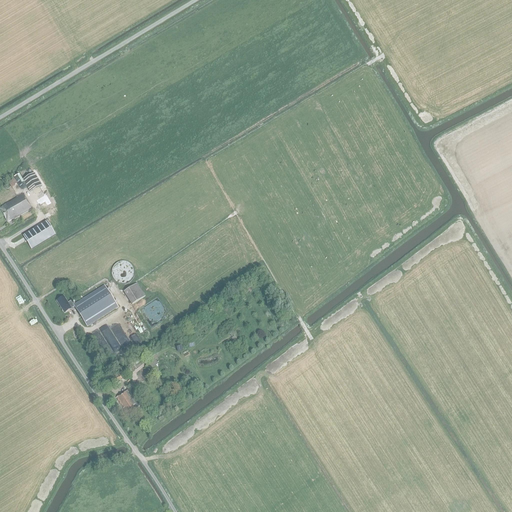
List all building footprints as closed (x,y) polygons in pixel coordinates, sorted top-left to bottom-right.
[(30,192),(41,185),(34,174),(23,180),(30,192)] [(14,177),(22,190),(26,188),(19,175),(14,177)] [(32,209),(23,193),(16,197),(17,198),(5,205),(5,206),(0,209),(2,212),(1,212),(5,219),(6,219),(8,223),(13,220),(32,209)] [(22,236),(30,250),(56,235),(48,222),(22,236)] [(137,270),(122,259),(110,274),(121,283),(123,279),(127,282),(137,270)] [(124,292),(132,305),(145,297),(137,284),(124,292)] [(74,307),(87,327),(118,307),(104,286),(73,305),(71,301),(67,303),(63,297),(56,301),(64,314),(71,309),(74,307)] [(115,337),(108,341),(115,352),(122,349),(115,337)] [(154,358),(150,362),(155,367),(159,363),(154,358)] [(137,370),(136,369),(137,367),(132,362),(128,365),(135,372),(137,370)] [(123,376),(131,369),(129,366),(121,373),(123,376)] [(123,378),(120,373),(110,379),(114,384),(123,378)] [(140,406),(129,389),(116,398),(123,409),(124,408),(127,412),(128,412),(130,415),(136,411),(135,409),(140,406)]
